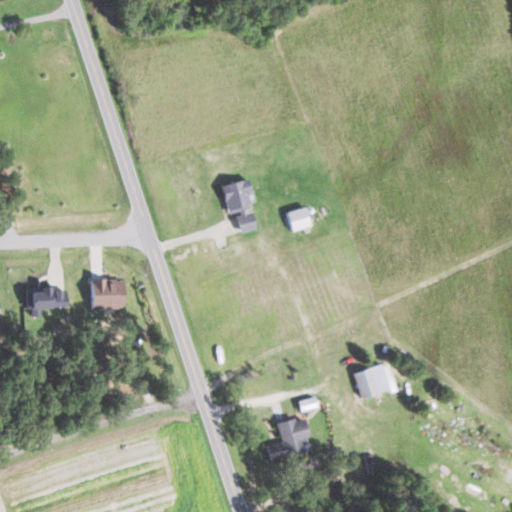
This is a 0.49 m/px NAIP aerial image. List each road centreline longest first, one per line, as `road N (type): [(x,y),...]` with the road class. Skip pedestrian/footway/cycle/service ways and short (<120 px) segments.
road 1 (secondary): [(235,511),(72,0)]
road 2 (residential): [(142,234),(0,241)]
